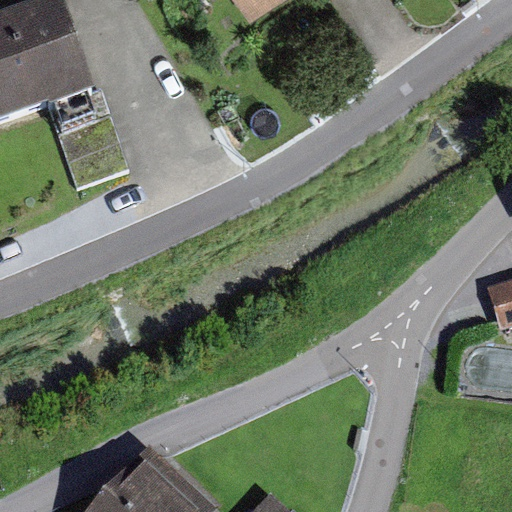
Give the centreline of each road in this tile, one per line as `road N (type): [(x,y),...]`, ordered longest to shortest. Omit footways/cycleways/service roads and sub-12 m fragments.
road 1 (residential): [(511,13),(336,147),(214,214),(0,308)]
road 2 (residential): [(19,511),(168,429),(268,397),(356,351),(445,280)]
road 3 (residential): [(445,280),(381,511)]
